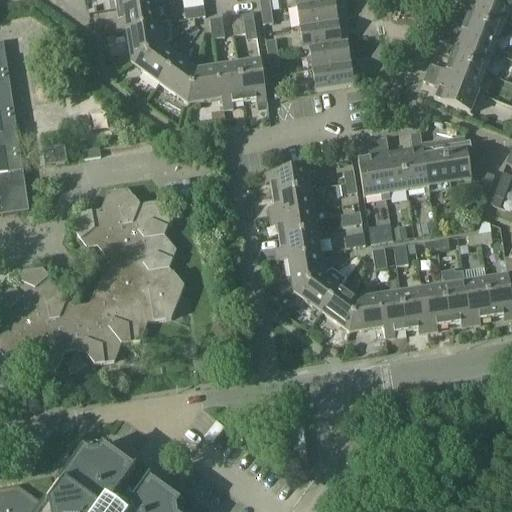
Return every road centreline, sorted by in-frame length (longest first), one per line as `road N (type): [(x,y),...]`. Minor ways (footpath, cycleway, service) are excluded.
road 1 (residential): [(266,387),(235,144),(337,128)]
road 2 (residential): [(0,428),(266,387)]
road 3 (residential): [(329,387),(511,355)]
road 4 (residential): [(301,511),(335,457),(329,387)]
